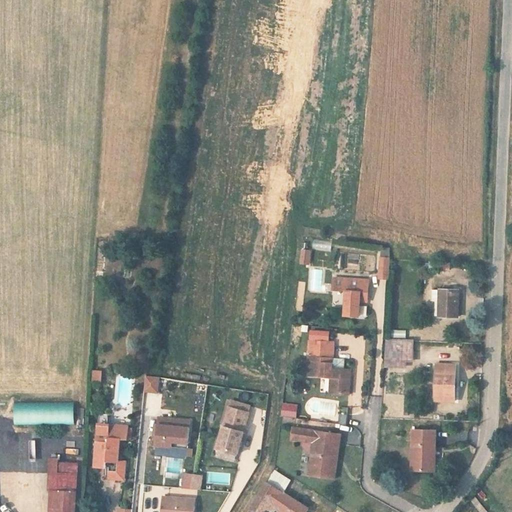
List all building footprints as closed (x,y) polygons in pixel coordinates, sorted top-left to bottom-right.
[(313,249),(331,251),(332,243),(314,240),(313,249)] [(309,249),(301,248),(299,260),(307,261),(309,249)] [(389,255),(382,254),(380,276),(387,277),(389,259),(389,255)] [(430,268),(451,269),(451,262),(430,260),(430,268)] [(366,282),(333,280),(332,292),(347,293),(346,314),(360,315),(361,299),(365,300),(366,282)] [(451,292),(432,291),(424,290),(423,302),(431,302),(430,318),(448,319),(451,292)] [(407,337),(406,329),(393,329),(393,337),(407,337)] [(381,336),(378,363),(404,365),(405,359),(388,358),(390,337),(381,336)] [(407,339),(390,337),(388,358),(405,359),(407,339)] [(332,341),(309,338),(306,370),(326,372),(324,389),(344,391),(346,369),(330,367),(332,341)] [(427,361),(424,399),(444,401),(446,362),(427,361)] [(93,381),(103,381),(103,370),(93,370),(93,381)] [(159,393),(161,376),(146,374),(144,391),(159,393)] [(75,424),(76,402),(15,402),(15,424),(75,424)] [(288,406),(276,404),(275,412),(287,414),(288,406)] [(245,413),(224,407),(212,449),(233,454),(245,413)] [(184,447),(186,420),(157,417),(154,444),(184,447)] [(127,425),(98,423),(96,460),(115,461),(114,469),(125,469),(125,458),(119,457),(120,436),(126,436),(127,425)] [(323,431),(281,425),(280,434),(292,436),(291,440),(298,450),(301,451),(299,470),(318,473),(323,431)] [(423,445),(429,446),(429,429),(407,427),(404,469),(421,471),(423,445)] [(331,432),(323,431),(318,473),(326,474),(331,432)] [(74,511),(78,464),(50,463),(48,493),(54,493),(53,511),(74,511)] [(266,469),(258,477),(275,488),(281,479),(266,469)] [(203,488),(204,473),(184,471),(183,487),(203,488)] [(275,488),(258,477),(238,511),(255,511),(260,504),(273,511),(294,511),(296,509),(300,504),(275,488)] [(191,511),(192,498),(160,495),(158,511),(191,511)]
